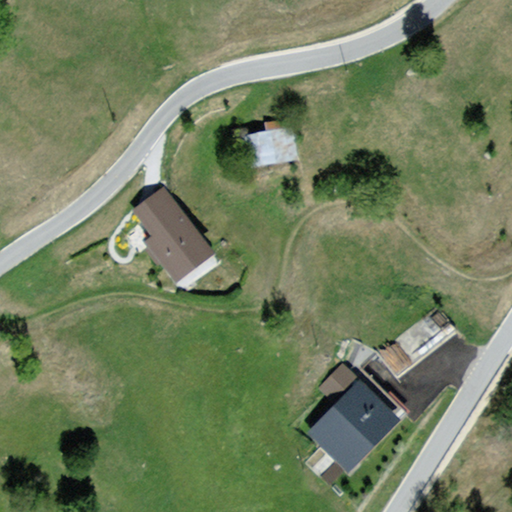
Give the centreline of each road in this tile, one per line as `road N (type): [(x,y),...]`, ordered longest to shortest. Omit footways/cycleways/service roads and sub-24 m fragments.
road 1 (tertiary): [(440,0),(360,48),(197,88),(98,194),(0,263)]
road 2 (tertiary): [(394,511),(511,329)]
